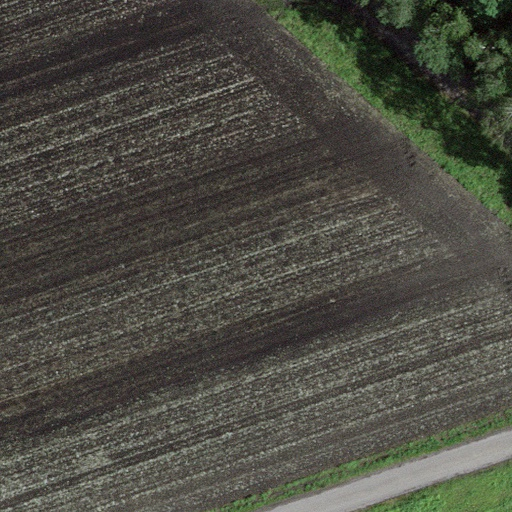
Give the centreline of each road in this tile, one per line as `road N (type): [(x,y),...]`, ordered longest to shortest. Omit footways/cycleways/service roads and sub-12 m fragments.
road 1 (track): [(308,511),(511,443)]
road 2 (track): [(365,0),(511,133)]
